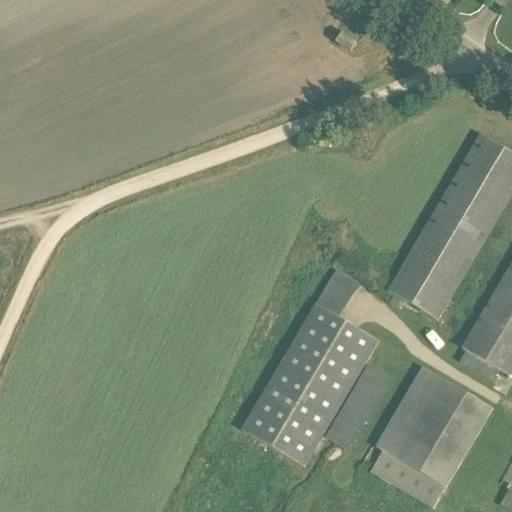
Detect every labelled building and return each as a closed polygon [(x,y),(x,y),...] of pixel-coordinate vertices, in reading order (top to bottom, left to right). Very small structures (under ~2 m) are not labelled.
[(357,45),(343,35),(337,44),(351,54),(357,45)] [(511,197),(511,154),(481,137),(389,294),(438,323),(511,197)] [(511,378),(511,267),(463,351),(511,380),(511,378)] [(379,344),(317,308),(243,434),(305,470),(379,344)] [(493,411),(424,371),(377,450),(384,454),(371,475),(434,511),(493,411)]
